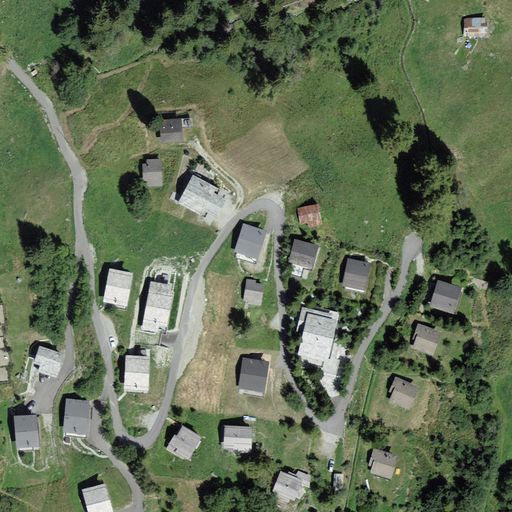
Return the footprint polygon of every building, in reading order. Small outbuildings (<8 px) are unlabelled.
[(488,18),(466,18),(466,36),(488,36),(488,18)] [(183,120),(162,122),(164,145),(185,143),(183,120)] [(162,161),(147,162),(147,165),(143,166),(144,184),(148,183),(148,188),(163,188),(162,161)] [(220,191),(193,177),(179,205),(205,218),(208,213),(220,220),(229,202),(217,196),(220,191)] [(320,206),(298,211),(301,226),(310,224),(311,230),(324,227),(320,206)] [(268,233),(246,226),(236,253),(258,261),(268,233)] [(320,248),(296,242),(290,264),(314,270),(320,248)] [(372,266),(349,261),(343,288),(367,293),(372,266)] [(134,274),(111,270),(104,304),(128,308),(134,274)] [(257,282),(247,280),(245,297),(250,298),(248,306),(262,308),(266,286),(257,285),(257,282)] [(464,291),(440,282),(431,307),(456,315),(464,291)] [(174,294),(150,290),(144,323),(169,328),(174,294)] [(341,317),(304,309),(297,336),(305,337),(301,358),(330,364),(341,317)] [(443,333),(419,325),(413,342),(416,344),(414,350),(435,357),(443,333)] [(66,357),(41,349),(35,365),(42,368),(40,374),(58,380),(66,357)] [(152,359),(127,358),(126,392),(150,393),(152,359)] [(270,362),(244,358),(239,389),(265,393),(270,362)] [(420,390),(396,378),(389,393),(394,395),(390,403),(410,412),(420,390)] [(92,403),(67,400),(63,434),(88,437),(92,403)] [(38,416),(14,418),(17,450),(41,449),(38,416)] [(254,428),(225,427),(224,449),(234,450),(234,455),(253,455),(254,428)] [(203,439),(183,428),(177,437),(175,436),(167,451),(189,464),(203,439)] [(400,457),(374,449),(370,463),(375,464),(372,475),(392,481),(400,457)] [(305,480),(283,471),(274,493),(297,502),(305,480)] [(113,511),(106,485),(83,492),(88,511),(113,511)]
